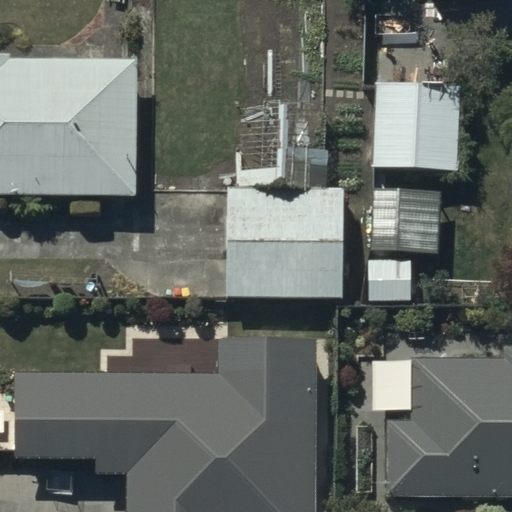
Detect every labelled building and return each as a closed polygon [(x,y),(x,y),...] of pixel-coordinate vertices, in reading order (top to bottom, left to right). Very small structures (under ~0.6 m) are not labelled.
[(10,56),(0,55),(0,195),(134,197),(134,62),(10,62),(10,56)] [(459,89),(377,85),(373,169),(455,173),(459,89)] [(343,190),(227,189),(227,298),(342,299),(343,190)] [(314,511),(316,341),(220,343),(219,377),(15,375),(15,462),(96,462),(96,478),(126,478),(125,511),(314,511)] [(511,346),(502,346),(502,359),(409,360),(409,421),(385,421),(385,501),(511,499),(511,346)]
